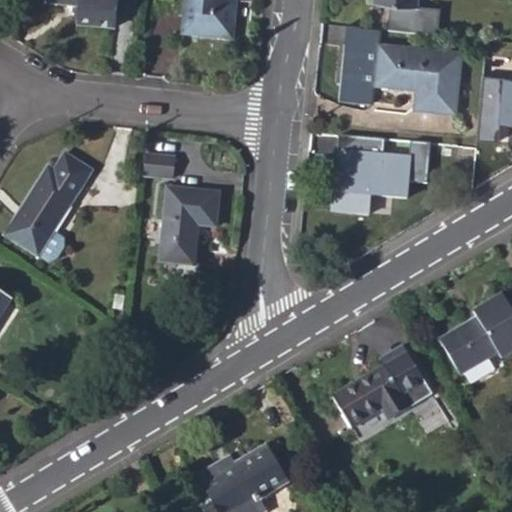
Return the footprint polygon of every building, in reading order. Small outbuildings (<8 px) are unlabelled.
[(73,0),(80,1),(78,24),(116,28),(118,0),(73,0)] [(185,0),(183,34),(233,39),(236,2),(225,0),(224,0),(185,0)] [(339,97),(373,101),(375,80),(379,41),(380,28),(345,24),(339,97)] [(416,84),(414,106),(453,111),(459,50),(379,41),(375,80),(416,84)] [(511,76),(482,74),(476,138),(495,140),(497,121),(511,121),(511,76)] [(329,212),(367,214),(369,195),(404,199),(406,181),(426,182),(429,144),(410,142),(409,155),(383,152),(384,141),(337,136),(329,212)] [(38,257),(54,231),(81,189),(81,187),(67,178),(79,162),(64,152),(54,170),(48,167),(22,208),(24,209),(7,237),(38,257)] [(174,156),(144,153),(142,174),(172,177),(174,156)] [(67,178),(81,187),(92,170),(79,162),(67,178)] [(160,262),(194,266),(200,225),(216,226),(220,192),(168,186),(160,262)] [(38,257),(48,263),(59,260),(67,248),(66,238),(54,231),(38,257)] [(0,318),(12,299),(0,291),(0,318)] [(439,340),(460,375),(497,352),(501,357),(511,350),(511,311),(501,294),(472,311),(476,318),(479,322),(473,325),(471,321),(439,340)] [(402,345),(379,358),(383,365),(390,375),(412,362),(406,351),(402,345)] [(350,427),(380,410),(386,421),(409,407),(431,394),(412,362),(390,375),(383,365),(331,395),(350,427)] [(219,511),(262,511),(264,511),(258,499),(287,482),(265,446),(233,465),(229,458),(198,476),(219,511)]
